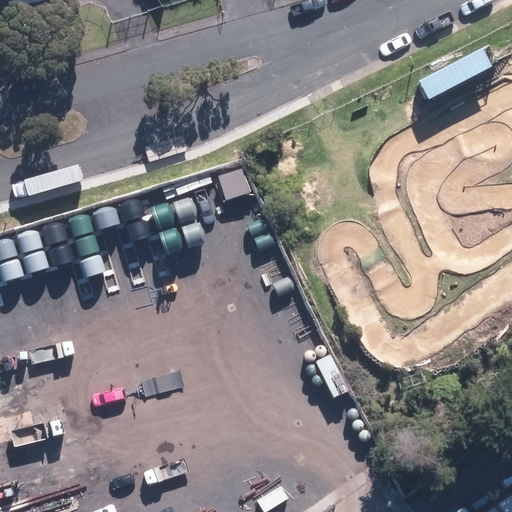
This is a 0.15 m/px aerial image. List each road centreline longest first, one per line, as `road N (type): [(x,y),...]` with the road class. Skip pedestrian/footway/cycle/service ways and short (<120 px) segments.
road 1 (residential): [(383,20),(205,122),(0,189)]
road 2 (residential): [(0,107),(240,42),(383,20)]
